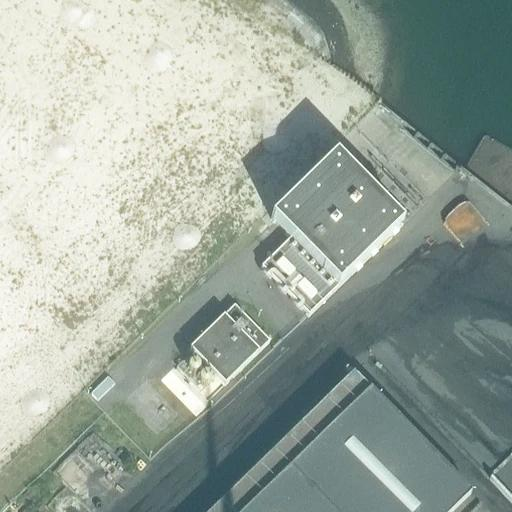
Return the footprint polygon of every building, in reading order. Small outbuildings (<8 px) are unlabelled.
[(308,317),(402,226),(335,157),(270,220),(290,240),(260,269),(308,317)] [(493,240),(507,247),(511,237),(511,235),(498,229),(493,240)] [(269,343),(234,306),(189,350),(224,386),(269,343)] [(245,511),(451,511),(469,495),(369,392),(245,511)] [(95,503),(129,458),(101,437),(85,459),(66,445),(53,462),(67,473),(48,498),(62,508),(76,489),(95,503)]
